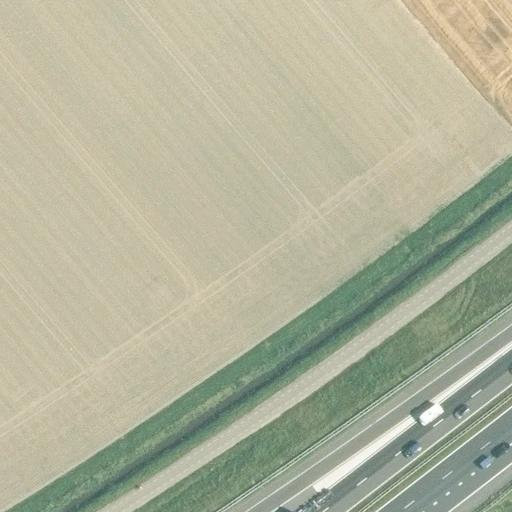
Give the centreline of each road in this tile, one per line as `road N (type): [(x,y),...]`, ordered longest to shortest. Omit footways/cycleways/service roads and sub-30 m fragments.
road 1 (unclassified): [(102,511),(406,303),(511,215)]
road 2 (motorway): [(511,332),(257,511)]
road 3 (motorway): [(511,365),(322,511)]
road 4 (motorway): [(398,511),(511,423)]
